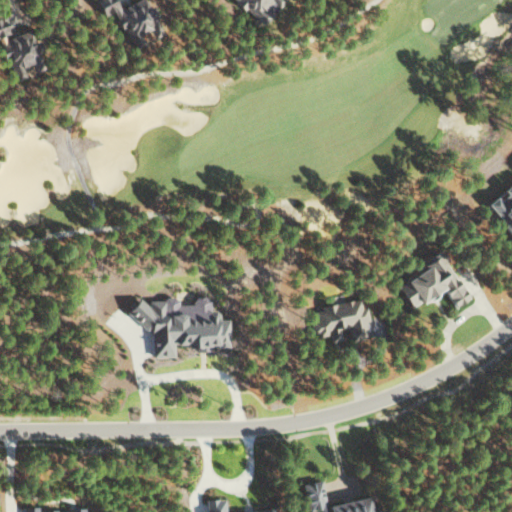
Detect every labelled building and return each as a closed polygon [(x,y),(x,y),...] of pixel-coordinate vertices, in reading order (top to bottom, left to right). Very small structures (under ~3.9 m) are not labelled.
[(143,0),(134,0),(116,8),(112,0),(92,0),(100,16),(110,12),(117,27),(121,25),(131,49),(142,44),(138,35),(148,31),(150,37),(162,32),(151,6),(147,8),(143,0)] [(230,0),(259,24),(279,0),(230,0)] [(25,29),(7,36),(0,16),(0,51),(11,79),(30,72),(26,63),(42,58),(35,40),(30,42),(25,29)] [(511,184),(510,182),(483,206),(511,237),(511,184)] [(464,299),(436,251),(422,260),(426,267),(394,285),(407,307),(439,289),(449,308),(464,299)] [(149,357),(171,357),(171,345),(182,345),(182,350),(206,349),(206,347),(226,347),(226,319),(216,319),(216,310),(206,310),(206,296),(190,297),(190,304),(175,304),(175,299),(146,299),(146,304),(126,304),(127,325),(149,325),(149,357)] [(364,333),(362,322),(366,321),(363,307),(359,308),(357,299),(319,305),(320,310),(311,312),(312,321),(310,321),(313,337),(327,335),(328,342),(338,340),(336,330),(346,328),(348,335),(364,333)] [(367,511),(364,497),(323,506),(318,480),(299,484),(305,511),(317,510),(317,511),(367,511)] [(271,511),(271,509),(240,511),(222,511),(221,499),(204,501),(204,511),(271,511)]
